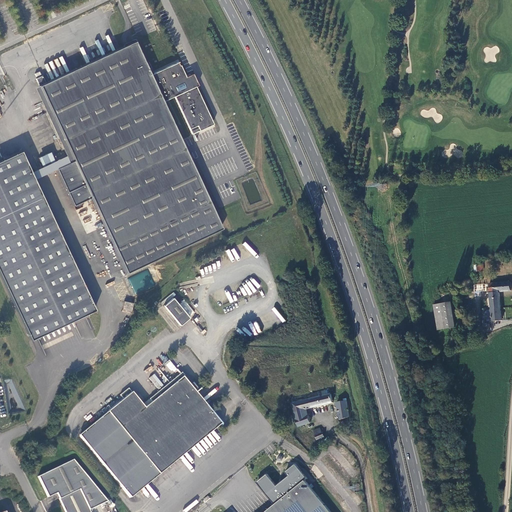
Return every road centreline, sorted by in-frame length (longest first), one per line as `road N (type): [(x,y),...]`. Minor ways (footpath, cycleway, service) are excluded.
road 1 (trunk): [(224,0),(338,255),(409,511)]
road 2 (trunk): [(422,511),(350,252),(239,0)]
road 3 (unknown): [(136,511),(73,436),(73,418),(173,338),(189,338),(205,351),(220,329),(206,290),(236,273)]
road 4 (unclassified): [(179,511),(268,438),(203,351)]
